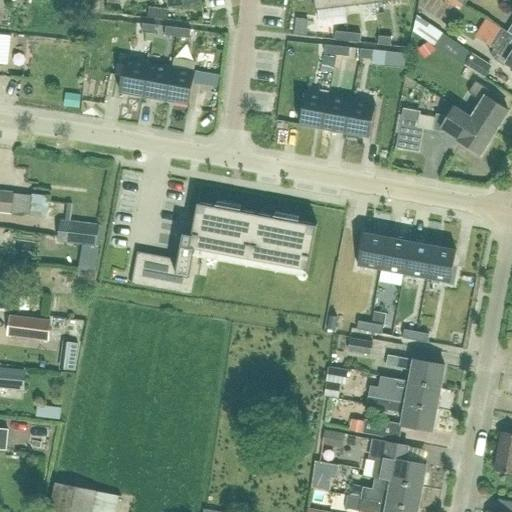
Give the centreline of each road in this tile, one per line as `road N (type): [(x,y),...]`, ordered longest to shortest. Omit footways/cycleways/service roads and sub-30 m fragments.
road 1 (residential): [(457,511),(511,211)]
road 2 (residential): [(511,211),(233,159)]
road 3 (residential): [(233,159),(0,121)]
road 4 (residential): [(233,159),(252,0)]
